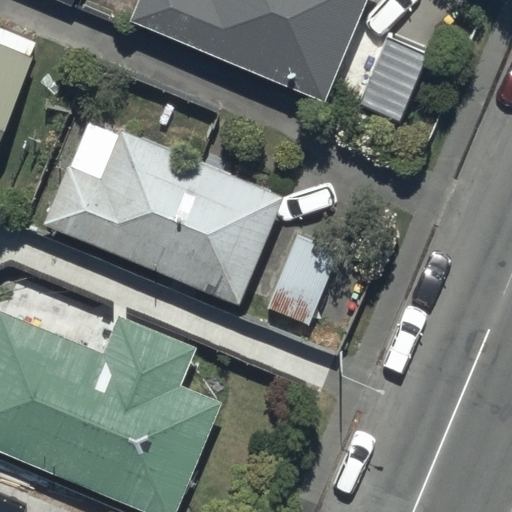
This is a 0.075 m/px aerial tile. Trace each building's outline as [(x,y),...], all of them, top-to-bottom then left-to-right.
[(137,0),(128,23),(324,105),(367,0),(137,0)] [(0,132),(37,44),(0,29),(0,132)] [(85,121),(41,227),(238,308),(281,203),(85,121)] [(336,250),(296,235),(267,312),(307,327),(336,250)] [(0,456),(133,511),(175,511),(220,406),(176,388),(193,348),(120,318),(104,356),(0,312),(0,456)]
